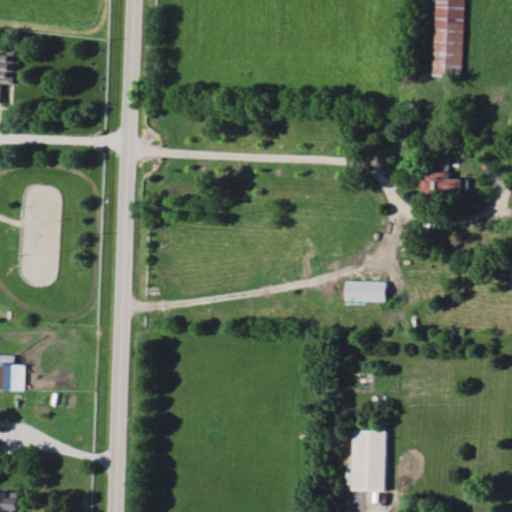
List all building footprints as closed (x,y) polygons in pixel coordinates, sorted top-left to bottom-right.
[(467,0),(437,0),(435,77),(464,78),(467,0)] [(0,103),(4,104),(5,83),(16,83),(17,50),(0,49),(0,103)] [(453,170),(427,170),(427,196),(468,196),(468,178),(453,178),(453,170)] [(389,302),(389,282),(348,282),(348,302),(389,302)] [(0,389),(27,390),(28,365),(17,365),(17,356),(0,355),(0,389)] [(388,431),(355,431),(355,491),(388,491),(388,431)] [(0,511),(21,511),(21,491),(0,491),(0,511)]
